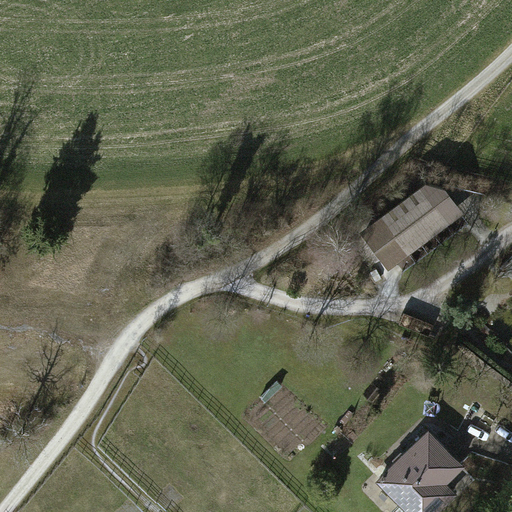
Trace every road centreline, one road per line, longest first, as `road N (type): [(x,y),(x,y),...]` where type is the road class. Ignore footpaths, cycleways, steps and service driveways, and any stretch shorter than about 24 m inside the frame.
road 1 (track): [(3,511),(153,313),(305,229),(511,50)]
road 2 (track): [(229,274),(289,302),(400,305),(427,295),(511,233)]
road 3 (unknown): [(125,343),(144,356),(86,445),(155,511)]
